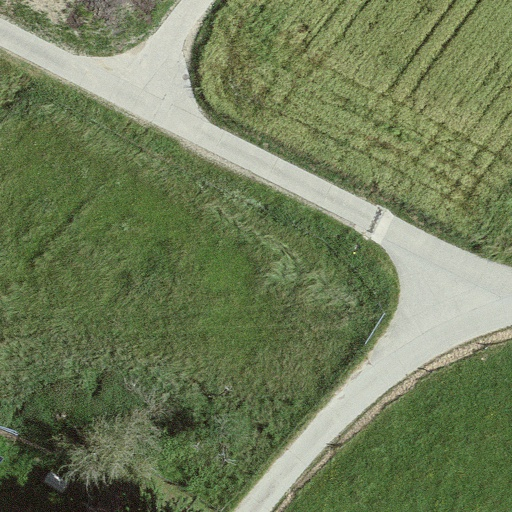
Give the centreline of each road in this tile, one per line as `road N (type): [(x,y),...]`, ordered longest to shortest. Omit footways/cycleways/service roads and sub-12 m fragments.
road 1 (track): [(0,30),(511,288)]
road 2 (residential): [(511,292),(377,376),(264,511)]
